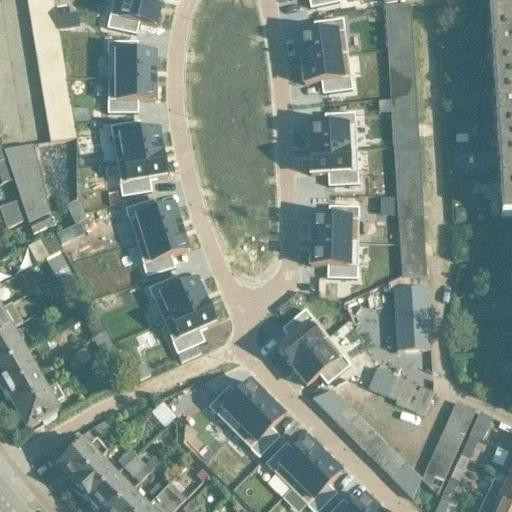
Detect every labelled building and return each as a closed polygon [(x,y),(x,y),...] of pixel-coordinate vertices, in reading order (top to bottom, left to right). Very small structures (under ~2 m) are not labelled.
[(54,8),(52,0),(29,0),(27,0),(29,12),(54,8)] [(133,0),(113,0),(107,31),(137,37),(139,25),(156,29),(161,6),(133,0)] [(338,0),(290,0),(291,3),(305,0),(308,0),(311,11),(340,5),(338,0)] [(410,7),(385,9),(386,21),(411,19),(410,7)] [(56,21),(54,8),(29,12),(31,25),(56,21)] [(511,79),(511,9),(489,11),(493,81),(511,79)] [(79,31),(77,17),(70,18),(69,10),(62,11),(56,12),(59,34),(79,31)] [(411,19),(386,21),(386,33),(412,31),(411,19)] [(58,32),(56,21),(31,25),(33,36),(58,32)] [(315,38),(298,41),(301,64),(348,58),(343,22),(313,26),(315,38)] [(412,31),(386,33),(387,45),(412,43),(412,31)] [(60,44),(58,32),(33,36),(34,49),(60,44)] [(412,43),(387,45),(388,57),(413,55),(412,43)] [(62,56),(60,44),(34,49),(36,61),(62,56)] [(138,45),(108,45),(108,81),(155,81),(155,57),(138,57),(138,45)] [(413,55),(388,57),(389,68),(414,67),(413,55)] [(64,68),(62,56),(36,61),(38,73),(64,68)] [(348,58),(301,64),(304,87),(321,85),(323,97),(352,93),(348,58)] [(414,67),(389,68),(389,80),(414,78),(414,67)] [(66,81),(64,68),(38,73),(40,85),(66,81)] [(414,78),(389,80),(390,92),(415,90),(414,78)] [(511,149),(511,79),(493,81),(497,150),(511,149)] [(68,93),(66,81),(40,85),(42,97),(68,93)] [(155,81),(108,81),(108,117),(138,116),(138,104),(155,104),(155,81)] [(415,90),(390,92),(391,104),(416,102),(415,90)] [(70,105),(68,93),(42,97),(44,109),(70,105)] [(416,102),(391,104),(391,116),(417,114),(416,102)] [(72,117),(70,105),(44,109),(46,121),(72,117)] [(417,114),(391,116),(392,128),(417,126),(417,114)] [(74,129),(72,117),(46,121),(48,133),(74,129)] [(325,130),(308,131),(309,155),(356,152),(354,117),(325,118),(325,130)] [(140,125),(110,130),(116,165),(162,157),(158,134),(142,137),(140,125)] [(417,126),(392,128),(393,139),(418,137),(417,126)] [(76,142),(74,129),(48,133),(50,146),(76,142)] [(418,137),(393,139),(394,151),(419,149),(418,137)] [(33,148),(5,153),(8,162),(14,181),(30,226),(47,218),(47,217),(50,216),(33,148)] [(419,149),(394,151),(394,163),(419,161),(419,149)] [(511,218),(511,149),(497,150),(502,219),(511,218)] [(356,152),(309,155),(311,178),(328,178),(329,190),(358,188),(356,152)] [(162,157),(116,165),(122,200),(151,195),(149,183),(166,181),(162,157)] [(419,161),(394,163),(395,175),(420,173),(419,161)] [(14,181),(8,162),(6,162),(0,163),(0,177),(3,186),(14,181)] [(420,173),(395,175),(396,187),(421,185),(420,173)] [(421,185),(396,187),(396,198),(422,197),(421,185)] [(422,197),(396,198),(397,210),(422,208),(422,197)] [(154,203),(125,212),(136,246),(181,232),(173,209),(157,215),(154,203)] [(22,224),(15,205),(3,210),(10,230),(22,224)] [(422,208),(397,210),(398,222),(423,220),(422,208)] [(311,222),(311,246),(358,247),(358,211),(329,210),(328,222),(311,222)] [(52,228),(47,218),(30,226),(34,236),(52,228)] [(423,220),(398,222),(399,246),(425,244),(423,220)] [(181,232),(136,246),(146,280),(175,271),(171,260),(188,255),(181,232)] [(53,239),(53,238),(39,245),(48,263),(49,264),(60,258),(59,256),(63,254),(53,239)] [(425,244),(399,246),(400,257),(425,255),(425,244)] [(311,246),(310,269),(327,270),(327,282),(357,282),(358,247),(311,246)] [(425,255),(400,257),(401,281),(427,279),(425,255)] [(69,274),(60,258),(49,264),(48,263),(46,264),(56,281),(69,274)] [(80,293),(69,274),(56,281),(67,301),(80,293)] [(401,281),(387,286),(388,295),(393,294),(394,320),(396,355),(431,353),(427,279),(401,281)] [(175,280),(148,292),(163,324),(206,305),(196,284),(180,290),(175,280)] [(206,305),(163,324),(177,357),(181,366),(202,357),(198,348),(204,345),(200,335),(215,327),(206,305)] [(0,340),(12,334),(11,332),(23,326),(11,306),(0,313),(0,312),(0,340)] [(289,341),(276,352),(291,371),(328,341),(305,313),(282,332),(289,341)] [(97,323),(87,328),(93,338),(102,333),(97,323)] [(38,332),(34,325),(25,330),(29,337),(38,332)] [(0,371),(25,357),(12,334),(0,340),(0,371)] [(328,341),(291,371),(306,389),(320,378),(327,388),(350,369),(328,341)] [(50,351),(45,344),(35,350),(39,357),(50,351)] [(0,388),(3,394),(36,375),(25,357),(0,371),(0,388)] [(368,391),(368,392),(387,400),(396,379),(376,370),(368,391)] [(47,395),(47,394),(36,375),(3,394),(7,401),(11,402),(17,412),(47,395)] [(396,379),(387,400),(396,404),(397,404),(406,383),(396,379)] [(396,404),(395,408),(405,412),(416,387),(406,383),(397,404),(396,404)] [(229,389),(208,411),(233,436),(267,403),(250,386),(238,398),(229,389)] [(416,387),(405,412),(414,416),(425,391),(416,387)] [(57,413),(54,407),(63,402),(56,389),(47,394),(47,395),(17,412),(17,414),(17,417),(19,421),(22,422),(27,431),(57,413)] [(425,391),(414,416),(423,419),(433,396),(433,394),(425,391)] [(324,415),(339,400),(333,393),(312,403),(324,415)] [(331,423),(347,407),(339,400),(324,415),(331,423)] [(267,403),(233,436),(259,461),(280,440),(271,431),(283,419),(267,403)] [(475,414),(457,406),(453,415),(471,423),(475,414)] [(339,430),(354,415),(347,407),(331,423),(339,430)] [(346,437),(361,422),(354,415),(339,430),(346,437)] [(467,432),(471,423),(453,415),(449,423),(467,432)] [(483,444),(492,421),(480,416),(470,437),(479,441),(479,442),(483,444)] [(354,445),(369,430),(361,422),(346,437),(354,445)] [(467,432),(449,423),(445,433),(463,442),(467,432)] [(101,438),(110,430),(105,425),(94,431),(101,438)] [(360,452),(376,436),(369,430),(354,445),(360,452)] [(459,451),(463,442),(445,433),(441,443),(459,451)] [(368,460),(384,444),(376,436),(360,452),(368,460)] [(469,463),(479,442),(479,441),(470,437),(460,459),(469,463)] [(100,463),(107,456),(96,443),(89,449),(85,443),(84,444),(79,439),(48,456),(63,475),(62,478),(71,488),(100,463)] [(286,446),(265,467),(290,493),(324,459),(307,443),(295,455),(286,446)] [(454,462),(459,451),(441,443),(436,453),(454,462)] [(376,467),(391,451),(384,444),(368,460),(376,467)] [(383,474),(398,458),(391,451),(376,467),(383,474)] [(124,470),(135,459),(129,453),(118,464),(124,470)] [(454,462),(436,453),(432,462),(450,470),(454,462)] [(511,482),(511,456),(509,455),(499,476),(511,482)] [(390,481),(405,465),(398,458),(383,474),(390,481)] [(324,459),(290,493),(309,511),(321,511),(337,497),(328,489),(341,476),(324,459)] [(460,459),(455,470),(464,474),(469,463),(460,459)] [(445,480),(450,470),(432,462),(427,472),(445,480)] [(89,504),(115,478),(100,463),(71,488),(78,497),(81,496),(87,503),(88,502),(89,504)] [(398,489),(413,473),(405,465),(390,481),(398,489)] [(139,486),(148,477),(142,472),(133,480),(139,486)] [(437,499),(445,480),(427,472),(423,483),(422,484),(437,499)] [(208,480),(201,473),(195,478),(202,486),(208,480)] [(412,503),(421,483),(422,484),(423,483),(413,473),(398,489),(412,503)] [(511,508),(511,482),(499,476),(495,484),(492,483),(487,497),(511,508)] [(114,511),(131,495),(115,478),(89,504),(90,504),(89,508),(93,511),(97,511),(98,511),(114,511)] [(454,494),(459,484),(451,480),(441,502),(450,506),(450,507),(456,509),(461,497),(454,494)] [(154,503),(164,492),(163,491),(162,491),(158,487),(149,495),(153,500),(152,501),(154,503)] [(174,511),(182,505),(167,490),(164,492),(154,503),(147,510),(145,511),(174,511)] [(145,511),(147,510),(133,496),(131,495),(114,511),(145,511)] [(511,511),(511,508),(487,497),(480,511),(511,511)] [(343,503),(334,511),(376,511),(364,500),(352,511),(343,503)] [(447,511),(450,507),(450,506),(441,502),(436,511),(447,511)] [(194,511),(198,509),(192,503),(183,511),(194,511)]
